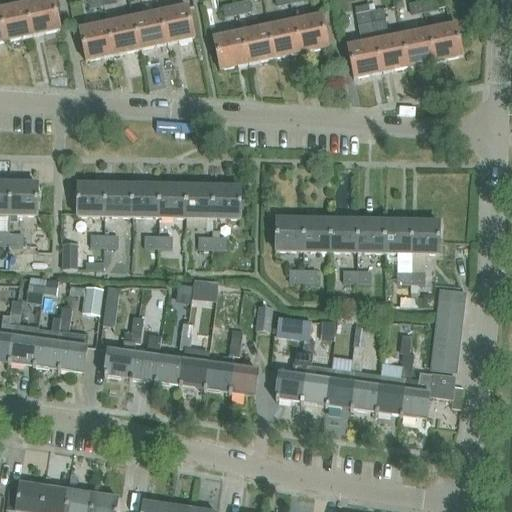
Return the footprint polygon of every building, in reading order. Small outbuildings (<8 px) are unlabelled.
[(25,0),(27,7),(33,37),(60,32),(53,1),(39,5),(37,0),(25,0)] [(89,0),(87,0),(90,13),(104,10),(101,0),(89,0)] [(101,0),(104,10),(117,6),(115,0),(101,0)] [(274,0),(277,10),(291,7),(289,0),(274,0)] [(338,0),(341,13),(353,10),(351,0),(338,0)] [(378,0),(374,0),(367,2),(369,13),(381,11),(378,0)] [(435,1),(422,4),(425,16),(438,13),(435,1)] [(250,3),(236,6),(239,18),(252,15),(250,3)] [(411,19),(425,16),(422,4),(409,7),(411,19)] [(225,21),(239,18),(236,6),(222,9),(225,21)] [(354,9),(356,18),(369,15),(367,6),(354,9)] [(0,13),(6,43),(33,37),(27,7),(0,12),(0,13)] [(187,10),(161,15),(168,46),(194,40),(187,10)] [(371,27),(375,46),(381,76),(409,70),(402,40),(383,44),(382,38),(389,37),(383,12),(369,15),(371,27)] [(161,15),(133,21),(140,52),(168,46),(161,15)] [(371,27),(369,15),(356,18),(359,29),(371,27)] [(328,50),(322,20),(296,25),(302,56),(328,50)] [(113,58),(140,52),(133,21),(107,27),(113,58)] [(268,31),(275,61),(302,56),(296,25),(268,31)] [(113,58),(107,27),(79,33),(86,64),(113,58)] [(429,34),(435,65),(463,59),(456,28),(429,34)] [(247,67),(275,61),(268,31),(241,37),(247,67)] [(402,40),(409,70),(435,65),(429,34),(402,40)] [(241,37),(213,43),(220,73),(247,67),(241,37)] [(354,82),(381,76),(375,46),(347,51),(354,82)] [(0,216),(9,217),(10,217),(11,186),(0,186),(0,216)] [(35,217),(36,187),(11,186),(10,217),(35,217)] [(104,220),(104,189),(78,189),(78,219),(104,220)] [(112,220),(130,220),(130,190),(104,189),(104,220),(105,220),(104,240),(112,240),(112,220)] [(158,190),(130,190),(130,220),(150,220),(158,220),(158,190)] [(160,220),(186,221),(185,190),(158,190),(158,220),(160,220)] [(212,232),(213,221),(213,191),(185,190),(186,221),(205,221),(205,232),(212,232)] [(240,191),(213,191),(213,221),(240,221),(240,191)] [(276,223),(276,253),(304,253),(303,224),(276,223)] [(304,253),(330,254),(331,224),(303,224),(304,253)] [(330,254),(358,255),(359,225),(331,224),(330,254)] [(385,255),(385,225),(359,225),(358,255),(385,255)] [(413,226),(385,225),(385,255),(412,256),(413,226)] [(413,226),(412,256),(438,256),(439,227),(413,226)] [(0,247),(8,248),(8,238),(0,237),(0,247)] [(8,238),(8,248),(22,248),(22,238),(8,238)] [(158,240),(150,240),(144,239),(144,250),(158,250),(158,240)] [(90,250),(104,250),(104,240),(90,240),(90,250)] [(117,240),(112,240),(104,240),(104,250),(117,250),(117,240)] [(158,240),(158,250),(171,250),(171,240),(158,240)] [(199,251),(213,251),(213,241),(199,241),(199,251)] [(226,241),(213,241),(213,251),(226,251),(226,241)] [(78,273),(78,249),(64,249),(64,273),(78,273)] [(11,272),(36,273),(36,253),(11,252),(11,272)] [(302,286),(302,274),(288,274),(288,285),(302,286)] [(302,274),(302,286),(316,286),(316,274),(302,274)] [(343,287),(357,287),(357,275),(343,275),(343,287)] [(357,275),(357,287),(371,287),(371,275),(357,275)] [(410,288),(411,276),(397,276),(397,288),(410,288)] [(411,276),(410,288),(424,288),(424,276),(411,276)] [(28,295),(42,297),(45,281),(30,279),(28,295)] [(42,297),(57,299),(59,283),(45,281),(42,297)] [(206,285),(206,288),(204,304),(216,305),(217,288),(218,286),(206,285)] [(182,286),(182,288),(180,301),(191,303),(193,288),(192,288),(182,286)] [(100,319),(104,293),(87,290),(83,317),(100,319)] [(114,331),(119,292),(108,291),(103,330),(114,331)] [(440,293),(438,305),(462,307),(463,296),(440,293)] [(431,309),(433,298),(424,297),(423,300),(417,300),(410,300),(410,308),(423,308),(431,309)] [(273,310),(263,303),(262,311),(259,310),(257,334),(270,336),(273,310)] [(12,304),(10,316),(20,317),(22,305),(12,304)] [(462,307),(438,305),(437,316),(461,318),(462,307)] [(61,323),(70,324),(71,312),(62,311),(61,323)] [(0,366),(8,367),(13,329),(18,330),(20,317),(10,316),(10,320),(3,319),(1,339),(0,338),(0,366)] [(461,318),(437,316),(436,328),(459,330),(461,318)] [(133,319),(131,332),(142,333),(143,320),(133,319)] [(33,371),(58,374),(63,335),(68,335),(70,324),(61,323),(52,322),(51,334),(38,332),(33,371)] [(279,322),(276,340),(277,340),(304,344),(304,342),(309,343),(310,339),(311,326),(279,322)] [(363,364),(368,326),(358,325),(353,363),(363,364)] [(183,327),(181,340),(191,341),(193,328),(183,327)] [(459,330),(436,328),(435,338),(458,341),(459,330)] [(38,332),(18,330),(13,329),(8,367),(33,371),(38,332)] [(108,352),(104,380),(130,383),(133,356),(135,345),(140,346),(142,333),(131,332),(129,344),(123,343),(121,354),(108,352)] [(231,347),(242,348),(243,335),(233,334),(231,347)] [(68,335),(63,335),(58,374),(83,377),(88,338),(68,335)] [(161,339),(149,338),(146,357),(133,356),(130,383),(155,386),(158,359),(161,339)] [(404,357),(410,357),(412,339),(402,338),(399,357),(404,357)] [(458,341),(435,338),(433,350),(457,352),(458,341)] [(191,341),(181,340),(179,352),(190,354),(191,341)] [(302,356),(312,358),(314,344),(309,343),(304,342),(304,344),(302,356)] [(242,348),(231,347),(230,359),(240,360),(242,348)] [(457,352),(433,350),(432,361),(455,364),(457,352)] [(183,362),(179,389),(205,393),(209,366),(206,365),(207,356),(197,354),(196,364),(183,362)] [(292,377),(279,375),(275,402),(301,406),(305,380),(307,367),(311,367),(312,358),(302,356),(295,355),(292,377)] [(404,357),(403,369),(413,371),(415,358),(410,357),(404,357)] [(221,367),(209,366),(205,393),(230,396),(234,369),(232,369),(233,359),(222,358),(221,367)] [(179,389),(183,362),(158,359),(155,386),(179,389)] [(455,364),(432,361),(431,373),(454,375),(455,364)] [(351,413),(356,376),(362,376),(363,364),(353,363),(351,375),(331,373),(326,409),(351,413)] [(258,372),(234,369),(230,396),(254,399),(258,372)] [(401,419),(405,393),(407,382),(412,383),(413,371),(403,369),(401,382),(382,379),(377,416),(401,419)] [(326,409),(331,373),(320,371),(318,382),(305,380),(301,406),(326,409)] [(362,376),(356,376),(351,413),(377,416),(382,379),(362,376)] [(418,384),(412,383),(407,382),(405,393),(401,419),(424,423),(427,400),(453,403),(452,412),(460,413),(463,391),(452,390),(454,380),(420,376),(418,384)] [(42,511),(46,491),(20,488),(16,511),(42,511)] [(67,511),(70,495),(46,491),(42,511),(67,511)] [(92,511),(95,498),(70,495),(67,511),(92,511)] [(116,511),(118,501),(95,498),(92,511),(116,511)]
